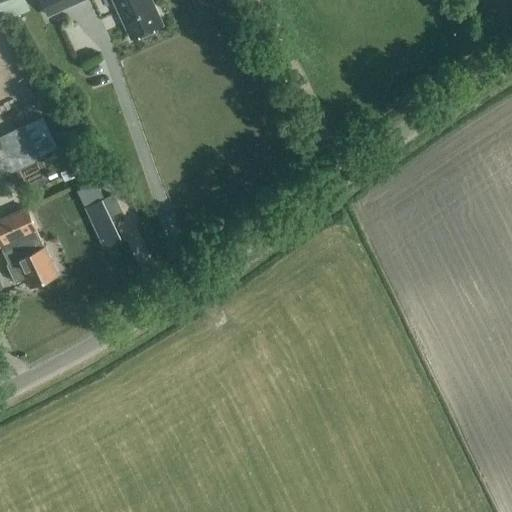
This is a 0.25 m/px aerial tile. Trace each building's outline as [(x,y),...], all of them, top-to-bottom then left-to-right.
[(80,0),(42,0),(49,14),(80,0)] [(151,0),(114,0),(133,40),(164,25),(151,0)] [(0,136),(0,179),(39,160),(23,125),(0,136)] [(111,216),(122,210),(114,193),(85,207),(105,249),(122,241),(111,216)] [(28,207),(0,219),(0,243),(0,244),(9,262),(7,263),(16,281),(27,276),(31,285),(58,274),(28,207)]
